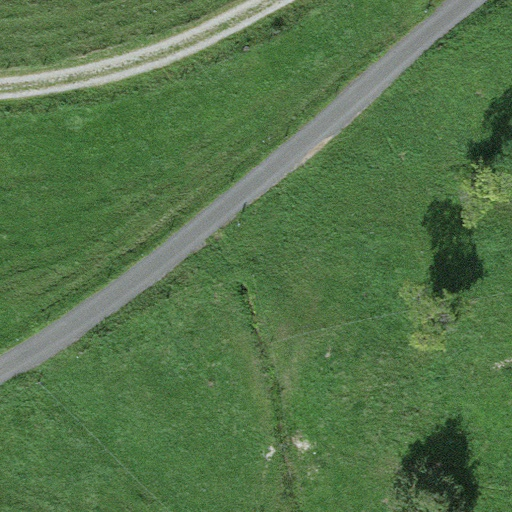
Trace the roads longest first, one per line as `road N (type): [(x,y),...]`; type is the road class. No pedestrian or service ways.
road 1 (track): [(0,365),(500,0)]
road 2 (track): [(0,90),(136,69),(276,0)]
